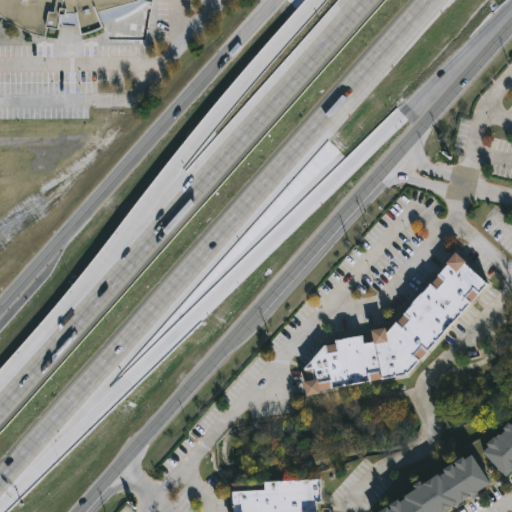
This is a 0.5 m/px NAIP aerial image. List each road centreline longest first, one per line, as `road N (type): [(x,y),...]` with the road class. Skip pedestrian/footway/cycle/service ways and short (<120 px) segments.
road 1 (motorway): [(0,490),(511,19)]
road 2 (motorway): [(0,476),(425,0)]
road 3 (motorway): [(362,0),(0,404)]
road 4 (motorway): [(314,0),(171,171),(0,403)]
road 5 (secondary): [(273,0),(50,252)]
road 6 (secondary): [(256,312),(395,153)]
road 7 (secondary): [(121,464),(256,312)]
road 8 (secondary): [(395,153),(511,27)]
